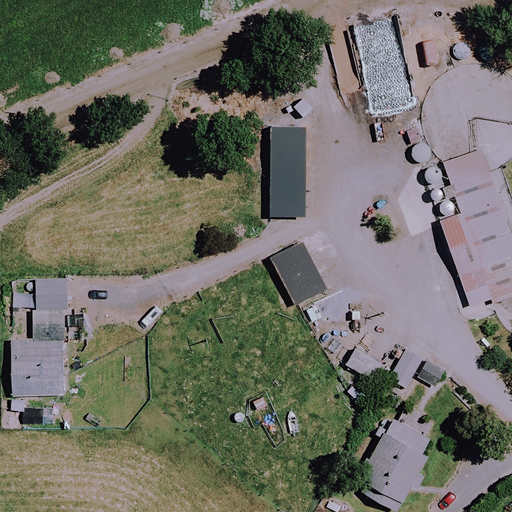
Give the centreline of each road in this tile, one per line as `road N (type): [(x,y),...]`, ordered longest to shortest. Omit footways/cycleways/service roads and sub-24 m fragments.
road 1 (track): [(322,0),(0,133)]
road 2 (unknown): [(511,402),(472,373),(423,314)]
